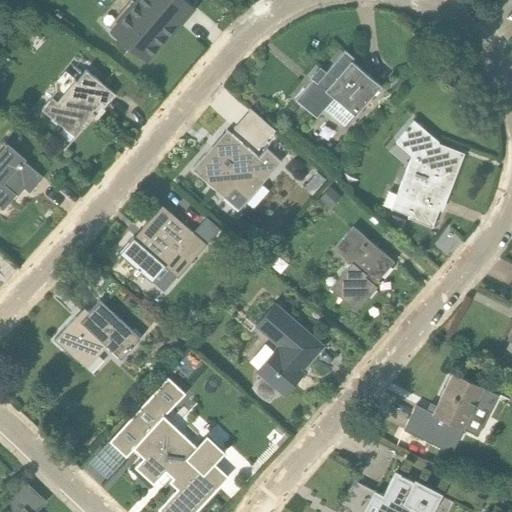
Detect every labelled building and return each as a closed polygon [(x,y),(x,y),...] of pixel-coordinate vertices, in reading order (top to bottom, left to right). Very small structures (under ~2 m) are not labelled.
[(189,8),(190,7),(181,0),(139,0),(113,31),(146,59),(169,32),(165,29),(186,5),(189,8)] [(313,80),(296,99),(316,116),(322,109),(344,127),(381,86),(352,62),(354,59),(344,51),(317,83),(313,80)] [(42,109),(75,138),(75,137),(74,136),(83,125),(85,127),(95,115),(92,112),(98,105),(103,109),(115,95),(86,70),(59,103),(52,97),(42,109)] [(259,150),(276,130),(251,109),(234,129),(259,150)] [(439,142),(413,121),(400,136),(421,155),(410,185),(402,181),(396,195),(397,196),(392,210),(409,215),(408,219),(432,228),(433,227),(431,226),(442,198),(445,199),(462,154),(437,145),(438,143),(439,142)] [(225,200),(233,190),(246,201),(272,172),(271,172),(280,161),(266,150),(258,160),(226,131),(226,132),(227,133),(218,143),(221,145),(219,147),(215,151),(212,148),(192,170),(225,200)] [(0,156),(0,210),(1,211),(16,195),(14,193),(20,185),(29,193),(43,178),(23,161),(24,160),(9,146),(0,156)] [(325,181),(316,173),(306,185),(315,192),(325,181)] [(340,199),(329,188),(318,199),(329,210),(340,199)] [(152,283),(165,267),(177,277),(206,244),(193,232),(191,234),(161,207),(142,230),(150,237),(142,246),(133,238),(119,254),(136,270),(133,273),(136,276),(140,272),(152,283)] [(405,221),(392,216),(388,227),(401,232),(405,221)] [(373,287),(394,262),(353,227),(334,249),(351,264),(330,289),(356,312),(375,288),(373,287)] [(76,317),(55,339),(54,340),(82,368),(103,345),(121,361),(141,339),(99,301),(80,321),(76,317)] [(284,395),(302,373),(300,371),(322,346),(274,303),(255,326),(279,347),(257,372),(261,375),(252,385),(254,388),(257,392),(261,396),(265,399),(269,401),(278,390),(284,395)] [(164,341),(175,351),(182,344),(171,334),(164,341)] [(483,388),(452,373),(432,413),(415,405),(403,430),(451,453),(463,428),(460,426),(464,416),(468,418),(476,403),(490,410),(497,394),(483,387),(483,388)] [(167,377),(108,442),(126,458),(134,450),(137,453),(143,458),(134,468),(153,485),(157,481),(165,472),(172,479),(169,483),(177,490),(158,510),(159,511),(196,511),(228,478),(214,465),(225,453),(206,435),(195,447),(164,418),(186,394),(167,377)] [(408,511),(411,508),(418,511),(431,511),(441,494),(414,480),(413,482),(395,473),(380,501),(373,497),(365,511),(408,511)]
